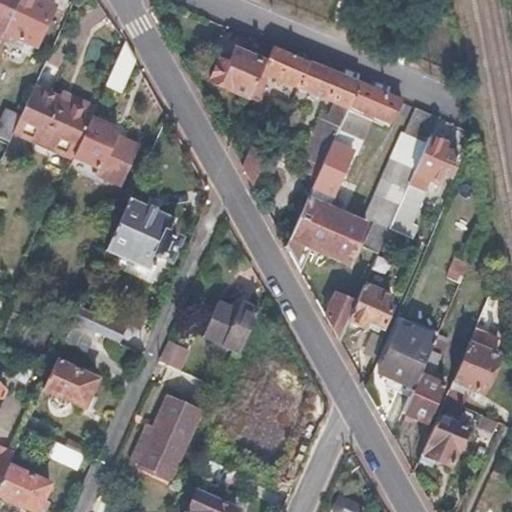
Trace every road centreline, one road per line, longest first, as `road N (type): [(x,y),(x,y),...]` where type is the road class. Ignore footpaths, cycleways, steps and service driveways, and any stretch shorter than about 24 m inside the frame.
road 1 (residential): [(349,402),(125,0)]
road 2 (residential): [(461,102),(212,0)]
road 3 (residential): [(410,511),(349,402)]
road 4 (residential): [(349,402),(301,511)]
